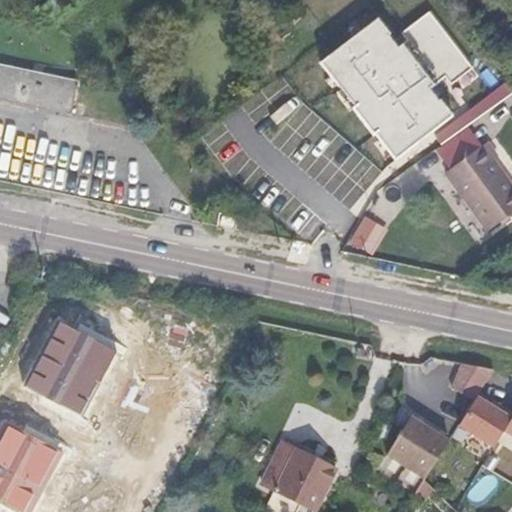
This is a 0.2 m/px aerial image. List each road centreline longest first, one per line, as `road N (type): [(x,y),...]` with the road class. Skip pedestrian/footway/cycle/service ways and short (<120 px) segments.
road 1 (primary): [(316,288),(0,222)]
road 2 (primary): [(511,329),(316,288)]
road 3 (unknown): [(128,511),(190,389)]
